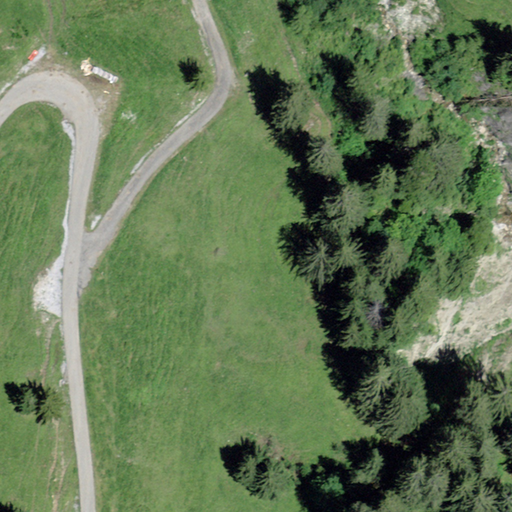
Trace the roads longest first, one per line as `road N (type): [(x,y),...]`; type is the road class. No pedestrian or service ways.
road 1 (unclassified): [(201,0),(227,82),(143,175),(70,293)]
road 2 (unclassified): [(70,293),(87,149),(83,116),(71,96),(46,86),(19,93),(0,112)]
road 3 (unclassified): [(70,293),(87,511)]
